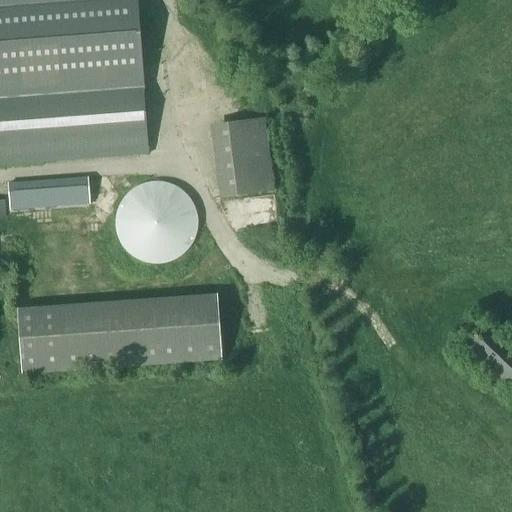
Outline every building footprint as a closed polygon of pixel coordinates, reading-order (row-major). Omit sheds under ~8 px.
[(0,0),(0,83),(141,73),(135,0),(0,0)] [(0,163),(147,154),(142,73),(141,73),(0,83),(0,163)] [(197,224),(198,216),(197,208),(195,200),(191,193),(185,186),(180,182),(172,178),(164,175),(156,175),(149,176),(141,178),(133,183),(128,187),(123,193),(119,200),(117,209),(117,217),(118,225),(120,233),(125,240),(130,246),(137,251),(144,254),(152,256),(159,256),(167,255),(174,252),(182,248),(186,244),(191,238),(195,231),(197,224)] [(8,184),(11,212),(90,206),(89,179),(8,184)] [(51,246),(29,251),(32,264),(54,259),(51,246)] [(17,314),(21,376),(222,361),(217,299),(17,314)]
